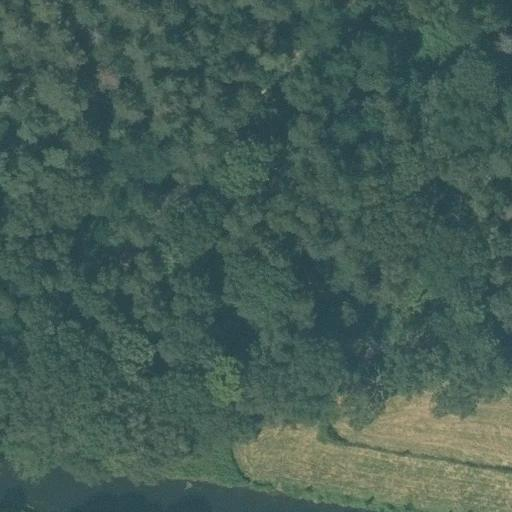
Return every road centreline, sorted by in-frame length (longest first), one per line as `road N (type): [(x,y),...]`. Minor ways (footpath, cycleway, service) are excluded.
road 1 (unknown): [(353,0),(323,63),(249,113),(168,133),(56,247),(9,312),(0,310)]
road 2 (track): [(94,383),(314,368),(427,341),(511,334)]
road 3 (track): [(249,113),(159,243),(94,383)]
